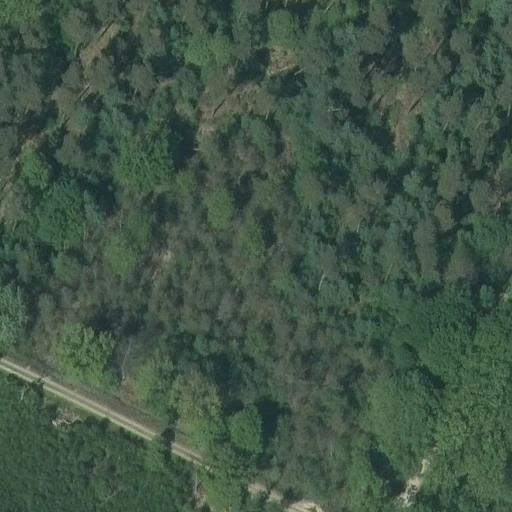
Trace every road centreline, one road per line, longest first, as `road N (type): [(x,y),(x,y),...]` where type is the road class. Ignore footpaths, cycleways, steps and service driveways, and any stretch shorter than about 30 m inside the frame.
road 1 (track): [(0,365),(291,511)]
road 2 (track): [(511,284),(400,511)]
